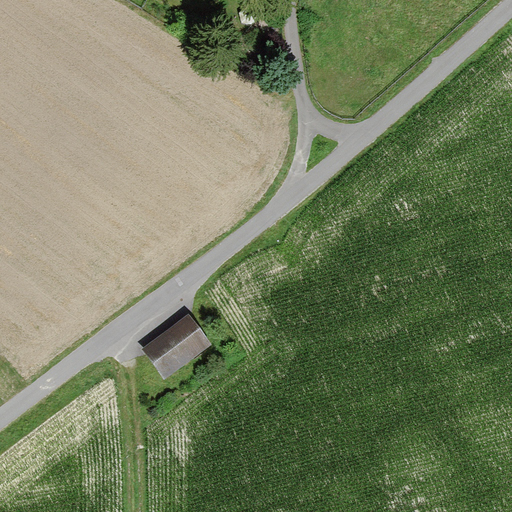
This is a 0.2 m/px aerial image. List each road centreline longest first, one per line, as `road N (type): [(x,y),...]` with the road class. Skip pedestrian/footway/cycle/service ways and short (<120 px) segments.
road 1 (unclassified): [(511,3),(112,340),(0,418)]
road 2 (track): [(290,0),(301,95),(290,195)]
